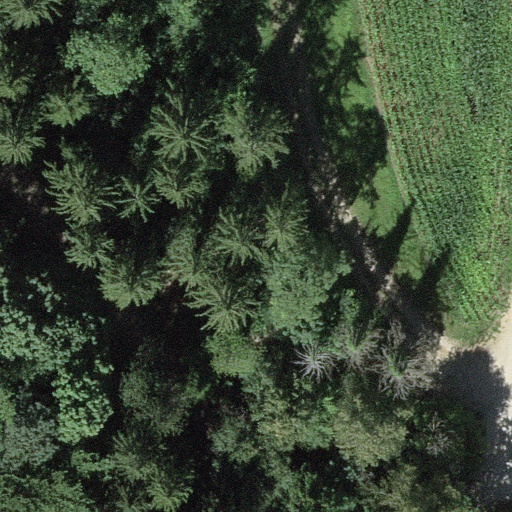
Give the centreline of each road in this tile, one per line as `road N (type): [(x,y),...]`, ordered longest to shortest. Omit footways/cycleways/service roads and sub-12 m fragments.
road 1 (track): [(253,511),(118,281),(0,164)]
road 2 (track): [(118,281),(268,349),(511,414)]
